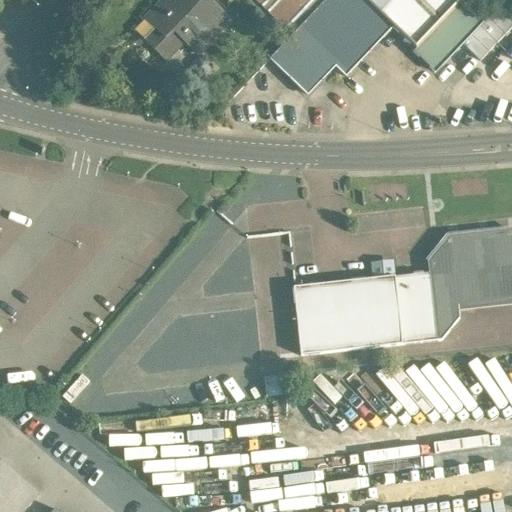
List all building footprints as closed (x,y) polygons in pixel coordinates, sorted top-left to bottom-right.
[(176,0),(173,3),(169,0),(165,0),(145,21),(155,32),(145,42),(165,62),(183,43),(196,56),(228,23),(204,0),(202,0),(192,10),(186,4),(189,0),(188,0),(176,0)] [(310,17),(292,0),(254,0),(292,36),(310,17)] [(326,0),(292,36),(269,61),(307,96),(334,67),(345,78),(391,28),(415,51),(462,0),(326,0)] [(326,0),(292,0),(310,17),(326,0)] [(462,0),(415,51),(412,53),(434,74),(487,18),(467,0),(462,0)] [(511,27),(495,11),(462,46),(479,62),(511,27)] [(204,62),(197,62),(193,66),(193,73),(197,77),(204,77),(208,72),(208,66),(204,62)] [(511,236),(509,234),(448,241),(430,264),(432,278),(394,283),(394,279),(292,290),(300,357),(441,342),(459,320),(457,309),(511,303),(511,236)] [(0,511),(24,511),(38,496),(0,464),(0,511)]
